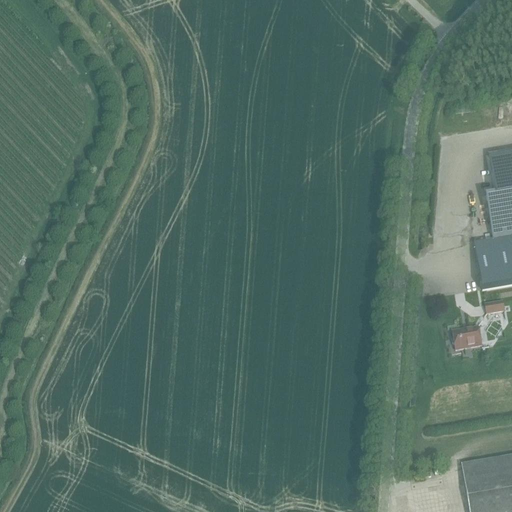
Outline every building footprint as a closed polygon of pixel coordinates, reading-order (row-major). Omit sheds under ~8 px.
[(511,154),(488,159),(495,198),(485,200),(492,244),(474,247),(481,292),(511,286),(511,154)] [(485,306),(486,315),(504,312),(502,303),(485,306)] [(469,332),(453,335),(453,339),(452,340),(452,345),(454,345),(455,352),(481,347),(478,328),(468,330),(469,332)] [(464,483),(511,474),(511,458),(461,467),(464,483)] [(468,511),(506,511),(511,511),(511,474),(464,483),(468,511)]
